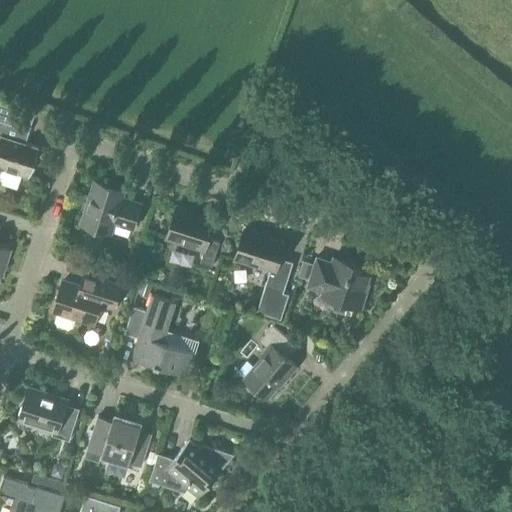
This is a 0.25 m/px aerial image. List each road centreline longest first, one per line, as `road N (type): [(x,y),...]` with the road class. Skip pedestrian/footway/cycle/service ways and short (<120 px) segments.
road 1 (residential): [(7,355),(285,438),(429,272),(426,251),(93,145),(63,159),(43,230)]
road 2 (residential): [(43,230),(7,355)]
